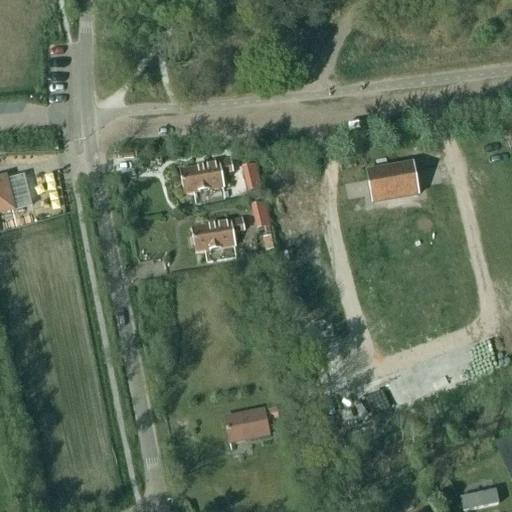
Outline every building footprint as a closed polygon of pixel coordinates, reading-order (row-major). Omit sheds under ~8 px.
[(180,173),(184,197),(223,190),(221,176),(233,174),(230,162),(219,164),(219,166),(180,173)] [(410,167),(368,175),(373,203),(416,195),(410,167)] [(4,182),(0,182),(0,213),(11,211),(4,182)] [(230,225),(190,231),(195,255),(234,249),(232,235),(243,233),(241,221),(230,223),(230,225)] [(264,413),(224,421),(229,445),(268,437),(264,413)] [(510,484),(511,483),(511,446),(508,437),(491,445),(510,484)] [(473,511),(500,506),(497,492),(460,500),(462,511),(473,511)]
